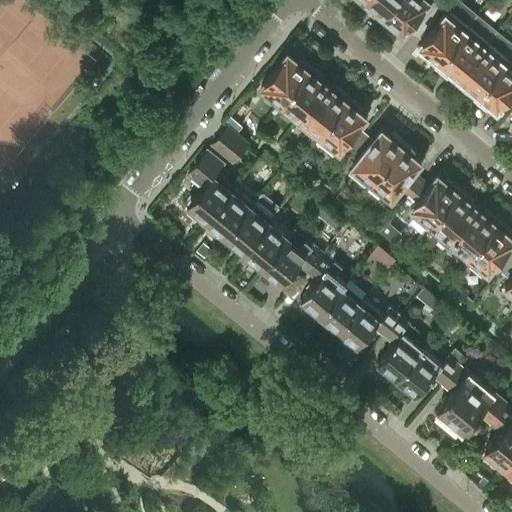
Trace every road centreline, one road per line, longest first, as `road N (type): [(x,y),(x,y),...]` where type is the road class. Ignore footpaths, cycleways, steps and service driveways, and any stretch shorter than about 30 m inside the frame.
road 1 (residential): [(115,215),(475,511)]
road 2 (residential): [(115,215),(285,0)]
road 3 (residential): [(511,175),(302,0)]
road 4 (residential): [(0,353),(115,215)]
